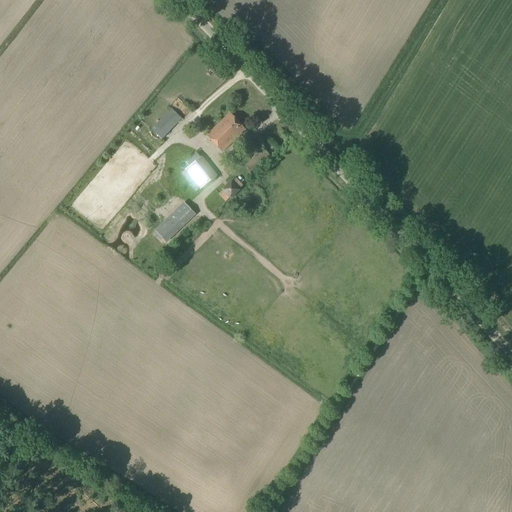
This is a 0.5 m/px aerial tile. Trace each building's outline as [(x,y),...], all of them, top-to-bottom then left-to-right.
[(150,130),(161,140),(181,119),(170,109),(150,130)] [(206,136),(222,152),(245,130),(230,114),(206,136)] [(244,165),(252,175),(271,157),(263,148),(244,165)] [(184,170),(200,189),(206,184),(216,176),(201,158),(200,158),(184,170)] [(230,200),(240,191),(239,189),(243,186),(236,178),(232,182),(231,181),(221,190),(222,191),(218,195),(225,202),(229,199),(230,200)] [(154,231),(166,243),(195,215),(183,203),(154,231)]
